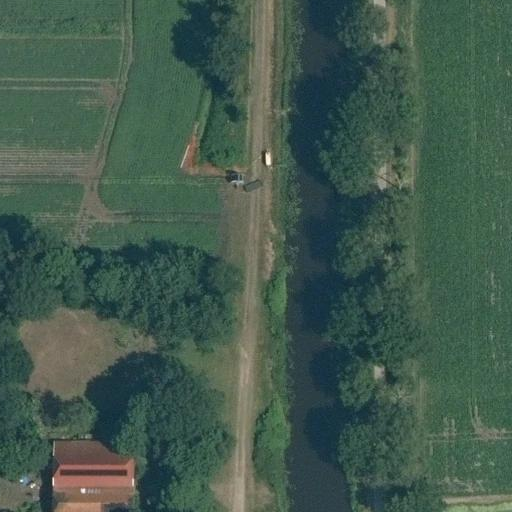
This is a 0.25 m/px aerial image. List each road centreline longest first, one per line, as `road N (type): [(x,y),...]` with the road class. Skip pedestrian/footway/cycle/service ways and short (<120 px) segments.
road 1 (track): [(250,0),(236,511)]
road 2 (unclassified): [(381,511),(378,0)]
